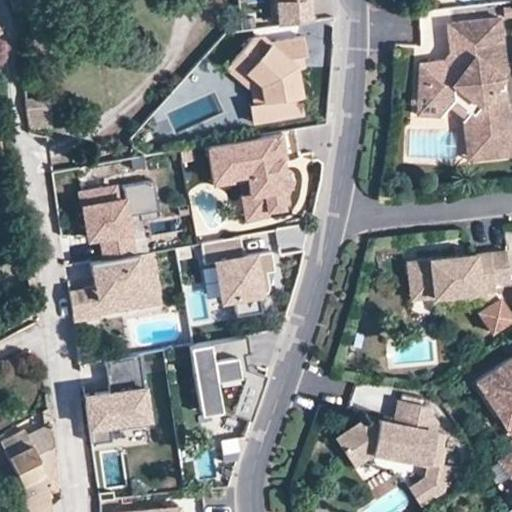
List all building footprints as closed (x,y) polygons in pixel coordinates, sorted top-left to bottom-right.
[(278,0),(281,23),(314,19),(312,0),(278,0)] [(494,77),(488,19),(448,23),(452,57),(442,64),(439,60),(418,62),(416,81),(427,82),(426,97),(432,100),(450,103),(466,117),(470,159),(470,163),(502,160),(502,156),(498,116),(493,112),(491,82),(494,77)] [(452,57),(448,23),(445,24),(448,53),(439,60),(442,64),(452,57)] [(300,104),(296,67),(295,56),(303,55),(309,55),(307,35),(272,38),(266,32),(257,33),(237,55),(260,79),(262,98),(255,98),(257,117),(299,112),(300,104)] [(260,79),(237,55),(230,62),(251,85),(253,99),(255,98),(262,98),(260,79)] [(304,66),(303,55),(295,56),(296,67),(304,66)] [(432,100),(426,97),(427,82),(416,81),(414,114),(438,116),(445,108),(450,103),(432,100)] [(42,98),(24,98),(28,127),(44,126),(42,98)] [(257,117),(255,98),(253,99),(247,99),(249,117),(257,117)] [(466,117),(450,103),(445,108),(455,117),(461,122),(466,117)] [(470,159),(466,117),(461,122),(458,125),(462,164),(470,163),(470,159)] [(282,153),(279,127),(203,137),(208,172),(242,167),(243,173),(245,188),(258,186),(261,206),(262,206),(283,203),(281,184),(286,184),(284,169),(279,169),(274,170),(272,154),(277,154),(282,153)] [(194,154),(192,142),(177,144),(179,157),(194,154)] [(243,173),(242,167),(208,172),(209,178),(243,173)] [(126,249),(121,211),(153,207),(149,177),(119,181),(121,194),(112,195),(110,182),(76,187),(82,232),(95,230),(107,228),(107,234),(96,236),(98,254),(126,249)] [(261,206),(258,186),(245,188),(236,189),(239,214),(263,211),(262,206),(261,206)] [(272,267),(269,248),(241,251),(239,232),(199,237),(202,258),(213,256),(217,290),(218,295),(230,293),(232,311),(257,307),(255,290),(264,289),(266,283),(264,268),(269,268),(272,267)] [(511,314),(492,286),(492,279),(508,277),(504,246),(416,256),(419,282),(430,280),(431,292),(479,287),(481,304),(475,307),(489,328),(511,314)] [(98,254),(83,257),(86,271),(91,270),(92,277),(87,278),(87,281),(62,285),(67,315),(94,311),(93,307),(92,302),(104,300),(113,290),(136,286),(138,294),(152,292),(145,247),(126,249),(98,254)] [(217,290),(213,256),(202,258),(195,259),(200,292),(217,290)] [(419,282),(416,256),(405,257),(409,294),(431,292),(430,280),(419,282)] [(113,290),(104,300),(138,294),(136,286),(113,290)] [(138,294),(92,302),(93,307),(153,297),(152,292),(138,294)] [(232,367),(229,347),(237,346),(243,345),(240,329),(189,338),(198,403),(218,400),(218,403),(245,413),(260,369),(240,362),(237,369),(232,367)] [(240,362),(237,346),(229,347),(232,367),(237,369),(240,362)] [(137,350),(104,355),(108,386),(93,389),(95,398),(83,399),(89,440),(109,437),(107,426),(147,421),(137,350)] [(511,356),(509,351),(508,351),(471,375),(505,427),(511,422),(511,356)] [(93,389),(82,390),(83,399),(95,398),(93,389)] [(434,418),(423,401),(395,396),(391,419),(376,417),(376,421),(360,419),(332,436),(350,463),(367,452),(370,453),(370,449),(426,461),(423,474),(407,485),(418,502),(441,486),(442,481),(447,482),(449,474),(456,476),(458,465),(438,461),(441,443),(439,442),(441,429),(432,426),(434,418)] [(49,422),(27,433),(27,434),(23,425),(0,437),(0,442),(19,482),(14,485),(27,511),(46,511),(49,511),(46,495),(53,493),(53,487),(57,485),(49,422)] [(237,452),(242,437),(221,440),(222,452),(237,452)] [(511,467),(511,446),(511,445),(493,455),(503,472),(511,467)] [(179,511),(178,500),(103,507),(103,511),(179,511)]
